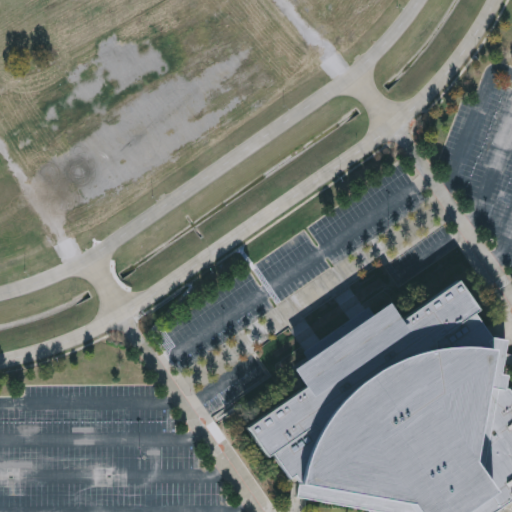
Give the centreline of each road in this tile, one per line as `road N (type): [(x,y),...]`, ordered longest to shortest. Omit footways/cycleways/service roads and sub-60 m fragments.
road 1 (residential): [(90,258),(258,511)]
road 2 (residential): [(354,77),(511,295)]
road 3 (track): [(78,264),(0,144)]
